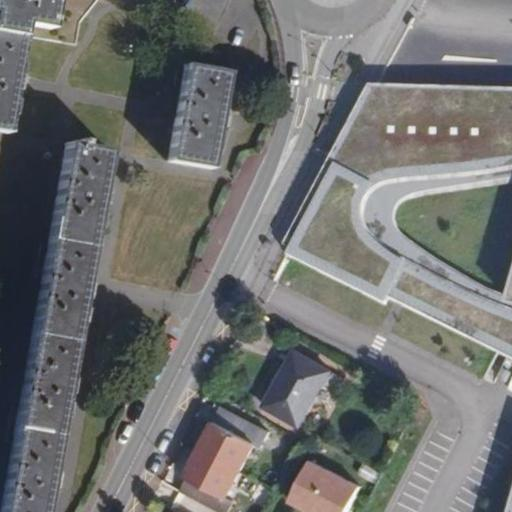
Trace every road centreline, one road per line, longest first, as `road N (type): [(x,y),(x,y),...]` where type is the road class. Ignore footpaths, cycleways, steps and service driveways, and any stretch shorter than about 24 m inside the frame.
road 1 (tertiary): [(269,188),(106,511)]
road 2 (tertiary): [(285,0),(294,90),(269,188)]
road 3 (tertiary): [(269,188),(307,137),(330,53),(351,18)]
